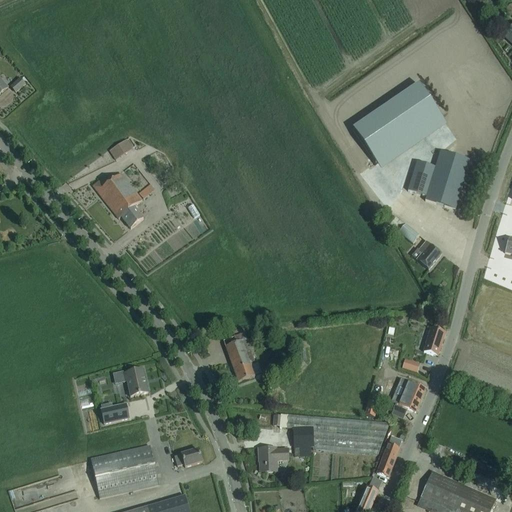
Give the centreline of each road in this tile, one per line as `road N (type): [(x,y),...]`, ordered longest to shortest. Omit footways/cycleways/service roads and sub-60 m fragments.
road 1 (tertiary): [(240,511),(224,448),(177,349),(0,143)]
road 2 (unclassified): [(385,511),(446,361),(511,145)]
